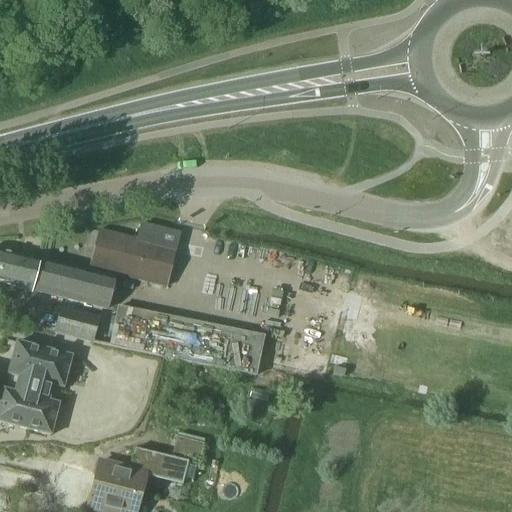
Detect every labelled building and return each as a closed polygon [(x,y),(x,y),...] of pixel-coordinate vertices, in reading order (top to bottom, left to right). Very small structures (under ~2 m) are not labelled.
[(114,276),(165,288),(178,235),(140,225),(136,240),(98,230),(88,271),(114,277),(114,276)] [(0,283),(15,287),(14,289),(30,293),(38,261),(22,257),(22,259),(0,254),(0,283)] [(33,279),(30,293),(62,301),(106,311),(114,277),(88,271),(87,272),(87,273),(38,261),(33,279)] [(115,308),(107,348),(254,378),(263,338),(115,308)] [(52,335),(92,344),(98,319),(59,309),(52,335)] [(0,423),(49,437),(58,405),(49,402),(53,388),(62,390),(70,358),(15,344),(6,375),(17,378),(13,394),(3,391),(0,401),(0,423)] [(172,455),(199,462),(204,445),(202,445),(203,442),(178,435),(177,439),(176,439),(172,455)] [(98,463),(95,476),(92,486),(78,482),(76,490),(90,494),(86,509),(98,511),(135,511),(144,477),(182,486),(187,464),(135,451),(130,471),(98,463)]
